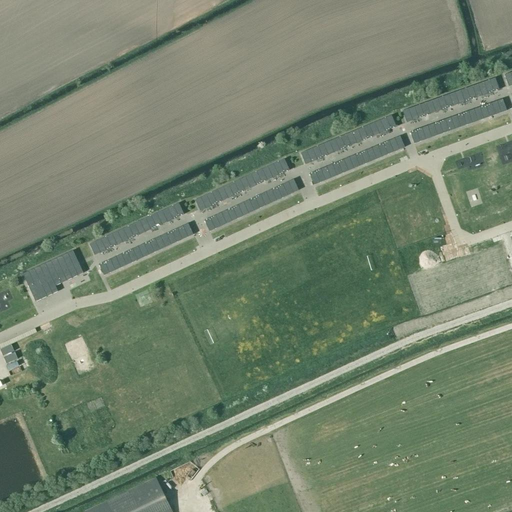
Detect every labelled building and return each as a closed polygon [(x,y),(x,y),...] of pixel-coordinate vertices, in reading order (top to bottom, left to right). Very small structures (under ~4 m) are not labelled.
[(472,86),(476,98),(499,89),(495,78),(472,86)] [(449,94),(453,106),(476,98),(472,86),(457,91),(449,94)] [(425,102),(430,114),(453,106),(449,94),(425,102)] [(502,99),(479,107),(484,119),(507,110),(502,99)] [(430,114),(425,102),(402,111),(406,122),(430,114)] [(460,127),(484,119),(479,107),(456,115),(460,127)] [(369,125),(373,136),(396,127),(391,115),(369,125)] [(437,135),(460,127),(456,115),(433,124),(437,135)] [(410,132),(414,144),(437,135),(433,124),(410,132)] [(346,134),(351,145),(373,136),(369,125),(354,130),(346,134)] [(323,144),(328,155),(351,145),(346,134),(323,144)] [(400,136),(377,145),(382,157),(405,147),(400,136)] [(328,155),(323,144),(300,153),(305,164),(328,155)] [(359,166),(382,157),(377,145),(354,155),(359,166)] [(336,175),(359,166),(354,155),(332,164),(336,175)] [(284,159),(262,169),(267,180),(289,170),(284,159)] [(309,173),(314,185),(336,175),(332,164),(309,173)] [(247,176),(239,179),(245,190),(267,180),(262,169),(247,176)] [(239,179),(217,190),(222,201),(245,190),(239,179)] [(293,179),(271,189),(276,200),(299,190),(293,179)] [(254,211),(276,200),(271,189),(249,199),(254,211)] [(195,200),(200,211),(222,201),(217,190),(195,200)] [(248,213),(254,211),(249,199),(226,210),(232,221),(248,213)] [(179,203),(156,213),(162,224),(184,214),(179,203)] [(204,220),(209,231),(232,221),(226,210),(204,220)] [(142,219),(134,223),(139,235),(162,224),(156,213),(142,219)] [(134,223),(112,234),(117,245),(139,235),(134,223)] [(188,223),(166,233),(171,245),(193,234),(188,223)] [(148,255),(171,245),(166,233),(152,239),(143,244),(148,255)] [(95,255),(117,245),(112,234),(89,244),(95,255)] [(143,257),(148,255),(143,244),(121,254),(126,265),(143,257)] [(481,256),(485,268),(508,260),(504,248),(481,256)] [(73,250),(23,274),(35,302),(58,291),(55,286),(83,273),(73,250)] [(99,264),(104,275),(126,265),(121,254),(99,264)] [(485,268),(481,256),(457,265),(462,276),(469,274),(485,268)] [(462,276),(457,265),(434,273),(438,284),(462,276)] [(511,271),(511,269),(488,277),(492,289),(511,281),(511,271)] [(438,284),(434,273),(411,281),(415,293),(438,284)] [(469,297),(492,289),(488,277),(474,282),(465,286),(469,297)] [(446,305),(469,297),(465,286),(442,294),(446,305)] [(423,314),(446,305),(442,294),(419,302),(423,314)] [(14,351),(11,344),(0,349),(3,356),(14,351)] [(6,363),(17,358),(14,352),(3,357),(6,363)] [(172,511),(156,478),(84,511),(172,511)]
